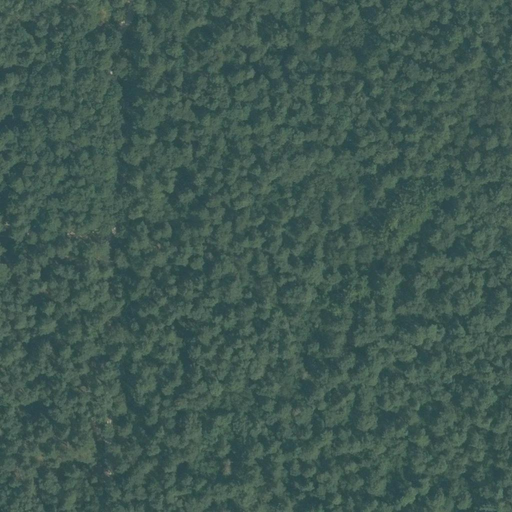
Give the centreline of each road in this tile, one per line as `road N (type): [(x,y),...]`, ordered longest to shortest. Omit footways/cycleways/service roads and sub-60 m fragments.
road 1 (track): [(128,0),(112,75),(110,511)]
road 2 (track): [(0,78),(90,27),(123,25)]
